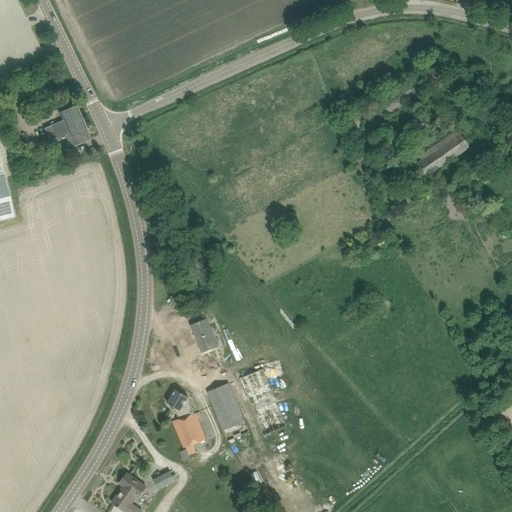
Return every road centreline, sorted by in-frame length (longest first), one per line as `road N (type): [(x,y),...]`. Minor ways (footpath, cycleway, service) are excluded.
road 1 (unclassified): [(103,126),(366,13),(441,8),(511,27)]
road 2 (tertiary): [(58,511),(115,421),(146,294),(124,173),(103,126)]
road 3 (tertiary): [(103,126),(42,0)]
